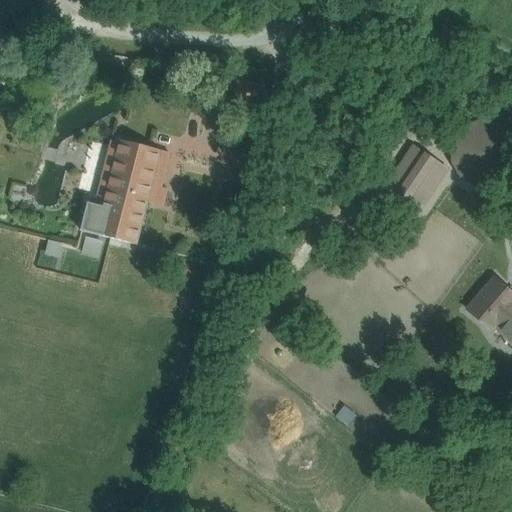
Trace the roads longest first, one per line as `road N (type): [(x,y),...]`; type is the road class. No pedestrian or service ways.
road 1 (track): [(162,511),(230,285),(289,37)]
road 2 (unclassified): [(289,37),(348,22),(403,20),(477,39),(511,61)]
road 3 (unclassified): [(289,37),(123,29),(76,0)]
